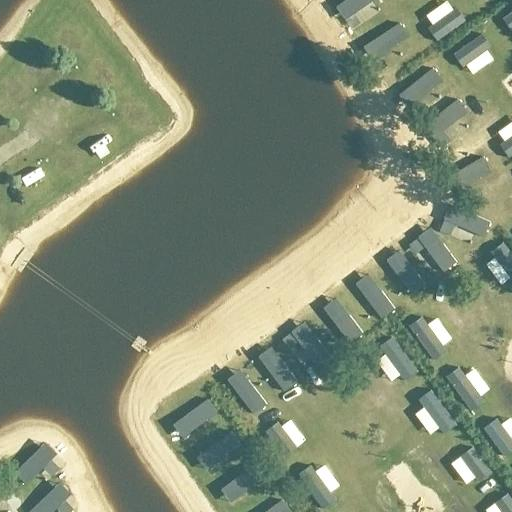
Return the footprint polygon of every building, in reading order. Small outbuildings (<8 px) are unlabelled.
[(347,0),(341,4),(350,17),(376,0),(347,0)] [(398,25),(368,45),(377,59),(407,39),(398,25)] [(415,77),(442,56),(432,43),(405,64),(415,77)] [(432,70),(404,93),(414,105),(442,83),(432,70)] [(457,102),(429,124),(439,136),(467,114),(457,102)] [(25,178),(36,166),(18,149),(7,161),(25,178)] [(483,160),(452,177),(459,191),(491,174),(483,160)] [(455,210),(449,225),(482,239),(488,224),(455,210)] [(434,236),(422,245),(443,274),(456,265),(434,236)] [(403,259),(390,268),(412,297),(424,287),(403,259)] [(372,283),(359,292),(381,321),(394,311),(372,283)] [(340,306),(327,316),(349,345),(362,335),(340,306)] [(308,331),(295,340),(317,369),(330,359),(308,331)] [(453,343),(476,380),(486,374),(463,337),(453,343)] [(274,355),(261,365),(283,393),(296,384),(274,355)] [(420,367),(406,376),(430,412),(443,402),(420,367)] [(243,378),(231,388),(252,417),(265,407),(243,378)] [(383,435),(401,427),(382,387),(364,396),(383,435)] [(395,400),(399,413),(414,408),(409,395),(395,400)] [(208,402),(179,423),(189,436),(217,415),(208,402)] [(335,414),(323,419),(344,464),(356,458),(335,414)] [(231,434),(203,454),(213,467),(241,447),(231,434)] [(38,450),(13,476),(24,487),(49,461),(38,450)] [(255,467),(227,487),(236,500),(265,480),(255,467)] [(52,491),(30,511),(53,511),(63,502),(52,491)] [(289,511),(282,502),(268,511),(289,511)]
